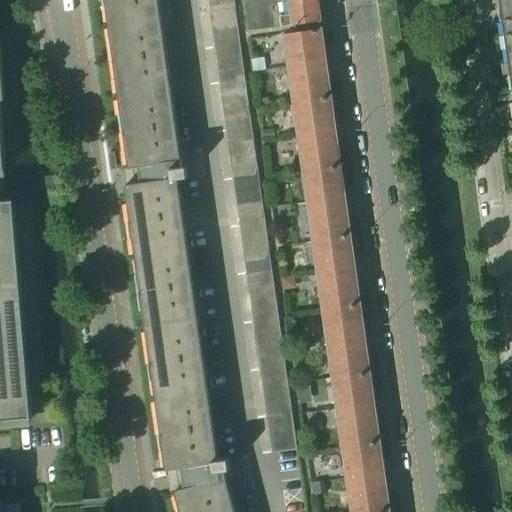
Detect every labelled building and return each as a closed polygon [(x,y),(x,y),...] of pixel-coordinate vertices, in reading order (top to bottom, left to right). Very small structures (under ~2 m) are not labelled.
[(112,0),(113,6),(107,7),(112,43),(118,42),(121,58),(114,59),(115,61),(121,60),(123,76),(117,77),(122,114),(128,113),(131,129),(125,130),(125,132),(131,132),(133,148),(127,149),(130,168),(135,167),(176,161),(171,127),(177,126),(176,122),(170,123),(161,55),(167,55),(166,50),(160,51),(153,0),(112,0)] [(208,0),(210,11),(235,7),(234,0),(208,0)] [(319,0),(244,0),(249,31),(322,20),(319,0)] [(511,0),(500,0),(503,17),(511,81),(511,0)] [(235,7),(210,11),(212,23),(237,19),(235,7)] [(237,19),(212,23),(214,35),(239,31),(237,19)] [(286,34),(296,103),(333,98),(323,28),(286,34)] [(239,31),(214,35),(215,47),(240,43),(239,31)] [(240,43),(215,47),(217,59),(242,55),(240,43)] [(242,55),(217,59),(219,71),(244,67),(242,55)] [(244,67),(219,71),(220,83),(245,79),(244,67)] [(245,79),(220,83),(222,95),(247,91),(245,79)] [(247,91),(222,95),(224,107),(249,103),(247,91)] [(296,103),(305,172),(343,167),(333,98),(296,103)] [(249,103),(224,107),(225,118),(250,115),(249,103)] [(250,115),(225,118),(227,130),(252,127),(250,115)] [(252,127),(227,130),(229,142),(254,139),(252,127)] [(254,139),(229,142),(230,154),(255,151),(254,139)] [(255,151),(230,154),(232,166),(257,162),(255,151)] [(137,183),(126,184),(128,199),(129,203),(134,238),(139,274),(144,308),(149,345),(154,379),(159,416),(164,450),(165,458),(167,469),(178,468),(181,489),(221,478),(224,477),(223,470),(230,469),(229,458),(219,460),(179,179),(189,177),(187,166),(179,167),(179,161),(176,161),(135,167),(137,183)] [(257,162),(232,166),(234,178),(259,174),(257,162)] [(305,172),(315,241),(352,235),(343,167),(305,172)] [(259,174),(234,178),(235,190),(260,186),(259,174)] [(260,186),(235,190),(237,202),(262,198),(260,186)] [(262,198),(237,202),(239,214),(264,210),(262,198)] [(0,424),(32,422),(14,204),(8,204),(6,205),(0,205),(0,424)] [(264,210),(239,214),(240,226),(265,222),(264,210)] [(265,222),(240,226),(242,238),(267,234),(265,222)] [(267,234),(242,238),(244,250),(269,246),(267,234)] [(315,241),(325,310),(362,304),(352,235),(315,241)] [(269,246),(244,250),(245,262),(270,258),(269,246)] [(270,258),(245,262),(247,273),(272,270),(270,258)] [(272,270),(247,273),(249,285),(274,282),(272,270)] [(274,282),(249,285),(250,297),(275,294),(274,282)] [(275,294),(250,297),(252,309),(277,306),(275,294)] [(325,310),(334,378),(372,373),(362,304),(325,310)] [(277,306),(252,309),(254,321),(279,318),(277,306)] [(279,318),(254,321),(255,333),(280,329),(279,318)] [(280,329),(255,333),(257,345),(282,341),(280,329)] [(282,341),(257,345),(259,357),(284,353),(282,341)] [(284,353),(259,357),(260,369),(285,365),(284,353)] [(285,365),(260,369),(262,381),(287,377),(285,365)] [(334,378),(344,447),(382,442),(372,373),(334,378)] [(287,377),(262,381),(264,393),(289,389),(287,377)] [(289,389),(264,393),(265,405),(290,401),(289,389)] [(290,401),(265,405),(267,417),(292,413),(290,401)] [(292,413),(267,417),(269,428),(294,425),(292,413)] [(294,425),(269,428),(270,440),(295,437),(294,425)] [(295,437),(270,440),(272,453),(277,452),(297,449),(295,437)] [(344,447),(353,511),(382,511),(391,511),(382,442),(344,447)] [(181,489),(176,490),(181,509),(187,507),(188,511),(235,511),(235,510),(229,511),(225,494),(221,478),(181,489)]
